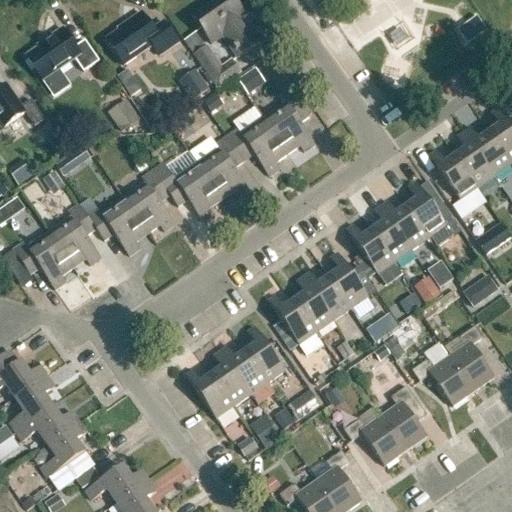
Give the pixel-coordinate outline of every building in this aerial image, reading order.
[(212,46),(223,38),(237,59),(259,44),(236,11),(239,8),(232,0),(217,0),(192,18),(212,46)] [(129,25),(106,41),(124,67),(153,47),(159,57),(178,44),(164,23),(153,31),(141,14),(128,23),(129,25)] [(36,48),(38,50),(26,59),(42,83),(74,61),(83,74),(98,63),(84,43),(74,49),(62,30),(36,48)] [(197,59),(194,62),(214,93),(243,75),(233,60),(223,67),(210,46),(207,48),(197,33),(185,41),(197,59)] [(31,102),(21,109),(6,86),(0,89),(0,124),(4,130),(25,115),(34,129),(44,122),(31,102)] [(284,105),(261,121),(286,157),(299,149),(304,155),(314,147),(299,125),(308,119),(289,90),(278,97),(284,105)] [(130,101),(109,114),(122,134),(143,121),(130,101)] [(173,120),(182,134),(208,115),(199,102),(173,120)] [(261,103),(238,117),(245,127),(267,113),(261,103)] [(488,134),(510,167),(511,165),(511,131),(498,110),(490,116),(498,127),(488,134)] [(236,131),(225,139),(242,164),(253,157),(268,179),(280,171),(275,165),(286,157),(261,121),(240,136),(236,131)] [(463,135),(493,179),(510,167),(488,134),(478,141),(470,130),(463,135)] [(453,158),(476,191),(493,179),(463,135),(456,140),(464,151),(453,158)] [(218,151),(196,167),(221,203),(233,194),(237,201),(248,194),(233,171),(242,164),(225,139),(215,147),(218,151)] [(428,159),(459,202),(476,191),(453,158),(444,164),(436,154),(428,159)] [(71,172),(64,162),(55,168),(63,178),(71,172)] [(171,177),(159,185),(169,198),(177,210),(187,203),(202,225),(213,218),(209,211),(221,203),(196,167),(174,182),(171,177)] [(0,198),(11,192),(0,173),(0,198)] [(43,182),(53,196),(65,188),(54,173),(43,182)] [(145,185),(122,201),(147,237),(160,229),(163,234),(174,226),(160,205),(169,198),(159,185),(152,174),(142,180),(145,185)] [(405,209),(428,241),(445,229),(415,185),(408,190),(415,202),(405,209)] [(98,211),(86,219),(95,232),(104,244),(114,237),(128,258),(140,251),(136,245),(147,237),(122,201),(101,216),(98,211)] [(380,209),(411,253),(428,241),(405,209),(396,215),(387,204),(380,209)] [(49,234),(74,271),(86,263),(90,269),(101,261),(86,239),(95,232),(86,219),(78,208),(68,215),(71,219),(49,234)] [(371,233),(394,265),(411,253),(380,209),(374,214),(381,225),(371,233)] [(0,211),(0,230),(11,223),(3,210),(0,211)] [(500,226),(475,244),(486,259),(511,241),(500,226)] [(375,275),(376,277),(394,265),(371,233),(361,240),(353,228),(346,233),(361,255),(375,275)] [(40,271),(55,293),(66,285),(62,279),(74,271),(49,234),(27,250),(23,245),(12,253),(30,278),(40,271)] [(327,279),(350,312),(367,300),(365,297),(351,276),(337,255),(330,261),(337,272),(327,279)] [(361,255),(353,261),(360,271),(367,281),(375,275),(361,255)] [(351,276),(365,297),(374,291),(360,271),(351,276)] [(302,280),(333,324),(350,312),(327,279),(317,286),(310,275),(302,280)] [(413,288),(427,309),(442,298),(428,278),(413,288)] [(293,303),(316,336),(333,324),(302,280),(295,285),(303,296),(293,303)] [(466,294),(464,296),(473,309),(488,299),(478,286),(466,294)] [(414,296),(400,305),(406,315),(421,306),(414,296)] [(267,304),(298,348),(316,336),(293,303),(283,309),(275,298),(267,304)] [(366,332),(374,345),(398,329),(389,316),(366,332)] [(244,354),(267,385),(284,373),(254,329),(246,335),(255,347),(244,354)] [(449,360),(473,394),(494,379),(472,347),(482,340),(474,329),(458,340),(464,349),(449,360)] [(436,363),(452,353),(444,340),(428,350),(436,363)] [(335,349),(342,361),(352,354),(344,343),(335,349)] [(382,346),(372,353),(379,363),(389,356),(382,346)] [(219,354),(250,397),(267,385),(244,354),(235,361),(226,349),(219,354)] [(0,391),(6,387),(15,401),(47,379),(40,368),(29,376),(22,365),(23,365),(21,363),(18,365),(9,353),(0,359),(0,391)] [(210,378),(233,409),(250,397),(219,354),(213,358),(221,370),(210,378)] [(430,377),(452,409),(473,394),(449,360),(433,370),(427,362),(411,372),(419,384),(430,377)] [(185,378),(215,422),(233,409),(210,378),(201,384),(192,372),(185,378)] [(9,425),(15,435),(53,409),(44,397),(55,390),(47,379),(15,401),(25,414),(9,425)] [(381,419),(405,454),(426,439),(404,407),(414,400),(406,388),(390,399),(396,408),(381,419)] [(288,409),(297,422),(297,423),(320,407),(310,394),(288,409)] [(38,433),(47,447),(79,424),(72,414),(61,421),(53,409),(15,435),(22,444),(38,433)] [(362,436),(384,468),(405,454),(381,419),(365,430),(359,421),(344,432),(351,444),(362,436)] [(41,471),(47,481),(49,479),(85,455),(83,452),(83,453),(76,442),(86,435),(79,424),(47,447),(56,460),(41,471)] [(279,442),(276,437),(268,426),(256,435),(267,451),(279,442)] [(12,440),(0,448),(0,463),(19,451),(12,440)] [(257,450),(251,442),(238,450),(244,459),(257,450)] [(316,484),(336,511),(349,511),(362,504),(339,471),(349,464),(341,453),(326,464),(332,473),(316,484)] [(76,480),(93,469),(94,468),(85,455),(49,479),(58,493),(76,480)] [(107,492),(117,505),(149,483),(141,472),(131,480),(124,470),(124,469),(123,467),(85,493),(92,503),(107,492)] [(100,479),(93,469),(76,480),(83,490),(100,479)] [(153,511),(146,501),(156,494),(149,483),(117,505),(121,511),(153,511)] [(297,501),(304,511),(336,511),(316,484),(301,494),(295,486),(279,497),(287,508),(297,501)]
